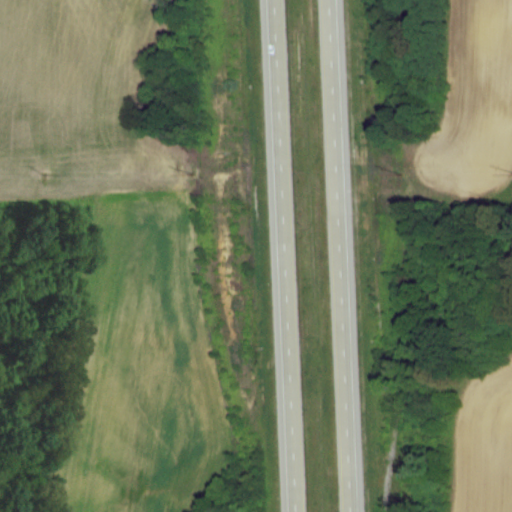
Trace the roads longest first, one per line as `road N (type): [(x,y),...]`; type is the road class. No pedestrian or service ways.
road 1 (primary): [(275,0),(296,511)]
road 2 (primary): [(351,511),(331,0)]
